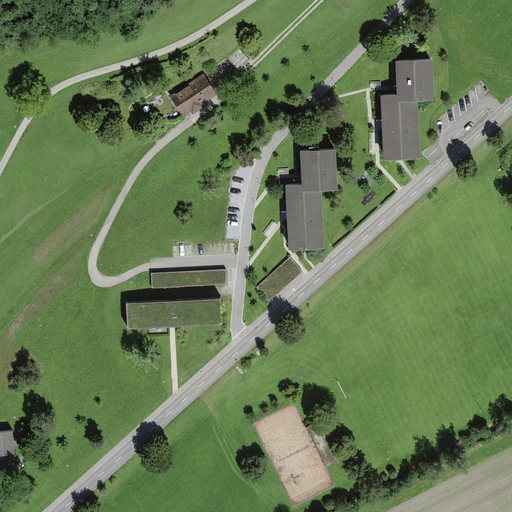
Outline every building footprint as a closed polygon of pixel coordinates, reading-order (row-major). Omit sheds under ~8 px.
[(229,59),(239,70),(249,60),(239,49),(229,59)] [(430,59),(398,60),(399,94),(399,99),(416,98),(432,97),(430,59)] [(204,75),(172,96),(184,116),(202,104),(201,102),(216,92),(204,75)] [(399,94),(383,94),(385,157),(418,155),(416,98),(399,99),(399,94)] [(334,148),(301,149),(303,183),(303,189),(320,188),(336,187),(334,148)] [(303,183),(287,184),(290,247),(323,245),(320,188),(303,189),(303,183)] [(290,256),(256,286),(269,301),(303,271),(290,256)] [(227,270),(151,273),(152,287),(227,285),(227,270)] [(224,296),(128,301),(129,328),(225,323),(224,296)] [(0,431),(0,452),(8,452),(15,452),(14,441),(13,430),(0,431)] [(8,452),(0,452),(0,474),(10,474),(9,461),(8,452)]
